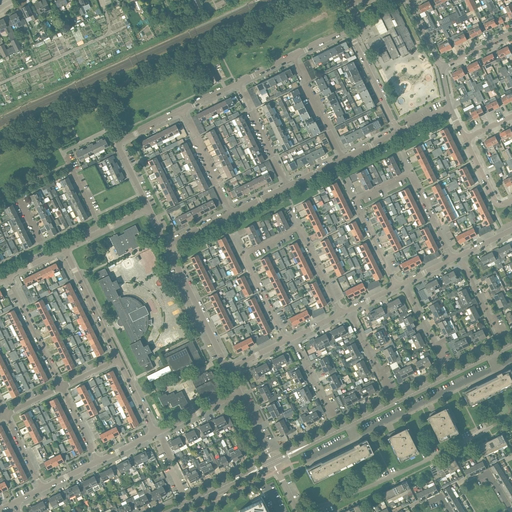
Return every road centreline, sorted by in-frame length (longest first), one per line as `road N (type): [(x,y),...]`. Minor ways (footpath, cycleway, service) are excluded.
road 1 (residential): [(309,511),(495,424)]
road 2 (residential): [(354,437),(497,367)]
road 3 (tertiary): [(490,354),(348,424)]
road 4 (residential): [(148,208),(118,144),(182,109)]
road 5 (unclassified): [(227,369),(166,245)]
road 6 (residential): [(118,358),(64,248)]
road 7 (residential): [(61,386),(8,276)]
